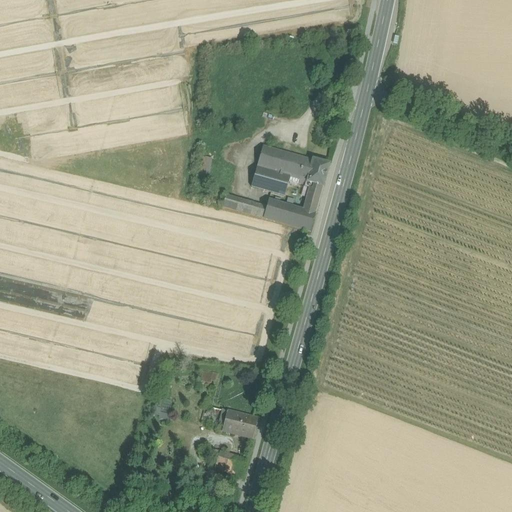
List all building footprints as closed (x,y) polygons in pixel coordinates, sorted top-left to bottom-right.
[(297,184),(305,186),(313,159),(262,145),(250,188),(284,197),(288,182),(289,183),(290,185),(296,186),(297,184)] [(212,160),(201,158),(199,174),(210,176),(212,160)] [(303,207),(317,211),(330,163),(313,159),(305,186),(305,187),(308,189),(303,207)] [(312,232),(317,211),(303,207),(269,198),(267,204),(227,193),(223,209),(312,232)] [(215,383),(216,373),(202,371),(201,381),(215,383)] [(257,420),(227,413),(222,412),(220,422),(224,423),(222,433),(252,440),(257,420)] [(246,460),(209,450),(207,457),(217,459),(214,470),(241,477),(246,460)]
